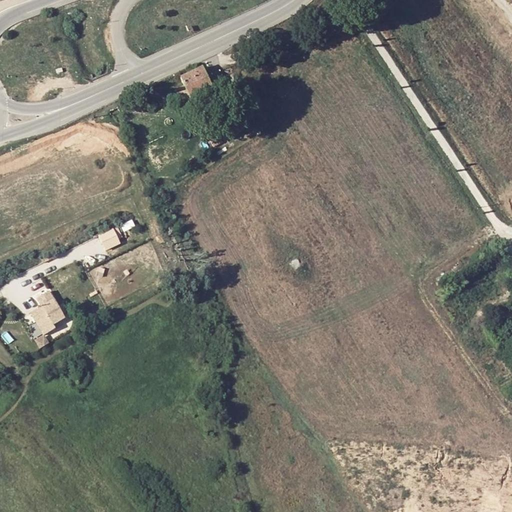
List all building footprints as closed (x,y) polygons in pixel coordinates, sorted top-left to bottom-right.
[(183,100),(212,87),(202,67),(180,77),(184,84),(175,89),(171,97),(183,100)] [(229,129),(240,121),(235,114),(224,122),(229,129)] [(44,311),(51,324),(63,316),(56,304),(46,310),(44,311)] [(44,311),(46,310),(44,307),(36,311),(45,327),(51,324),(44,311)] [(497,313),(498,321),(511,318),(511,311),(511,310),(497,313)] [(487,326),(498,321),(497,313),(483,320),(487,326)]
